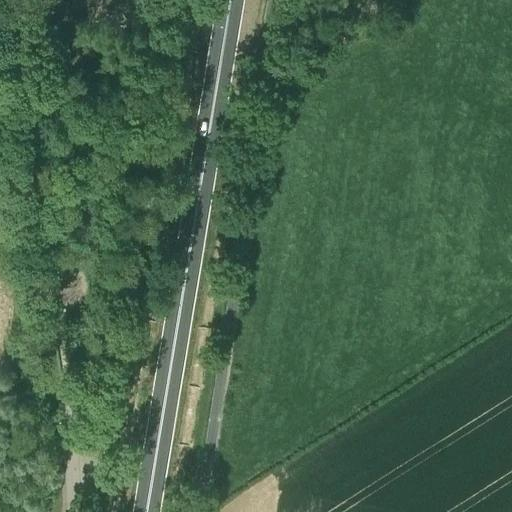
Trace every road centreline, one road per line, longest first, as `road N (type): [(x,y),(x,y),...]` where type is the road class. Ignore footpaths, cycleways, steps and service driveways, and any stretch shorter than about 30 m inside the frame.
road 1 (tertiary): [(147,511),(232,0)]
road 2 (residential): [(49,290),(15,0)]
